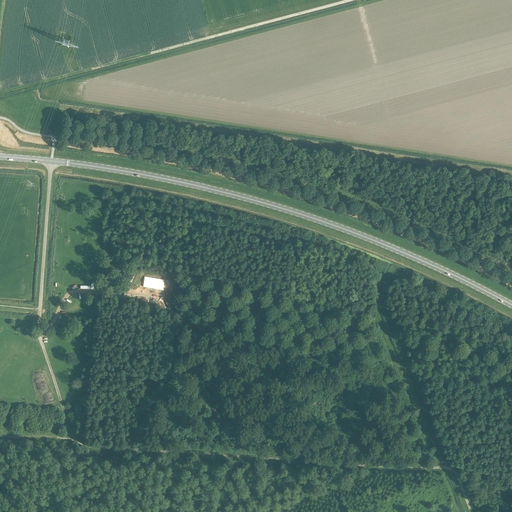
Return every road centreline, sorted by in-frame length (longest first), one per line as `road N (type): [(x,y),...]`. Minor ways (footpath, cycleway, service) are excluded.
road 1 (track): [(468,511),(450,468),(77,442),(37,334),(39,311)]
road 2 (secondary): [(51,161),(180,182),(316,219),(511,305)]
road 3 (unclassified): [(39,311),(51,161)]
